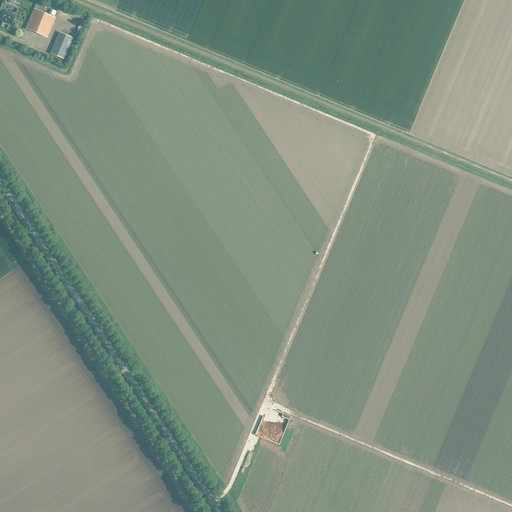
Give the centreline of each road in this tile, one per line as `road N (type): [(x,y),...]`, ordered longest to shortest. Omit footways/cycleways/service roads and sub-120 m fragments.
road 1 (secondary): [(216,511),(0,185)]
road 2 (unknown): [(212,505),(228,488),(264,402),(511,505)]
